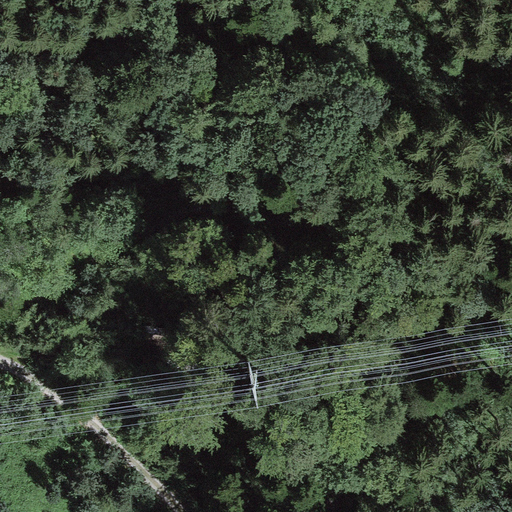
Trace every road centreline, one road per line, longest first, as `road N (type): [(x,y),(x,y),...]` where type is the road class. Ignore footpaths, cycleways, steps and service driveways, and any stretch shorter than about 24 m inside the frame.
road 1 (track): [(0,298),(172,209),(302,212),(511,263)]
road 2 (track): [(181,511),(92,420),(0,365)]
